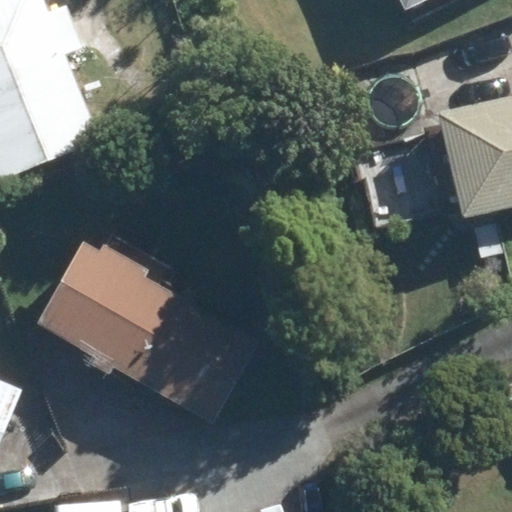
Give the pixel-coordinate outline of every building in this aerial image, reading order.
[(61,56),(79,49),(63,9),(44,16),(37,0),(0,0),(0,180),(96,143),(61,56)] [(394,0),(401,14),(429,0),(394,0)] [(511,103),(424,122),(427,137),(358,152),(374,229),(457,211),(458,222),(511,210),(511,103)] [(496,224),(470,229),(477,259),(503,254),(496,224)] [(140,281),(143,275),(100,249),(96,257),(77,246),(30,327),(89,362),(86,368),(102,378),(107,369),(208,426),(253,345),(140,281)] [(0,385),(0,438),(18,393),(0,385)]
